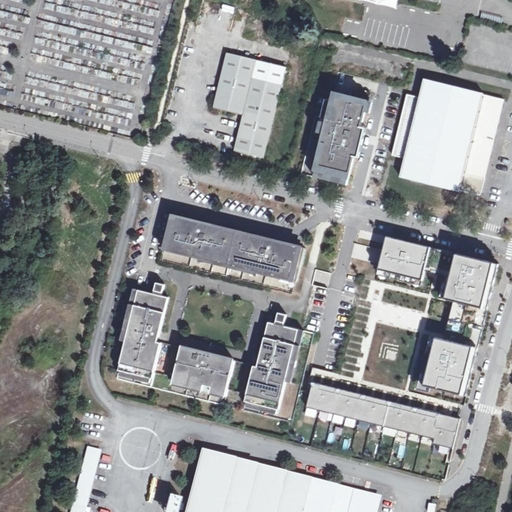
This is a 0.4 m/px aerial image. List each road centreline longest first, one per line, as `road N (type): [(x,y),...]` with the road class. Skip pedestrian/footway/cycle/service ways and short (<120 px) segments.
road 1 (unclassified): [(0,119),(511,251)]
road 2 (residential): [(511,322),(470,472),(436,494)]
